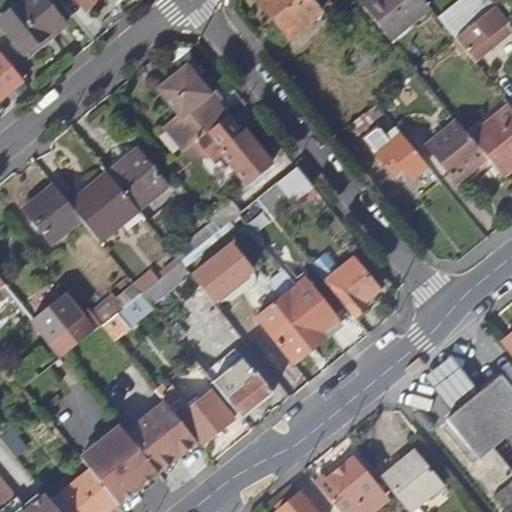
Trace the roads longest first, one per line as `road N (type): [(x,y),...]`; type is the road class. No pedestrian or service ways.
road 1 (residential): [(190,0),(448,313)]
road 2 (secondary): [(189,511),(228,480),(303,440),(448,313)]
road 3 (residential): [(183,0),(0,149)]
